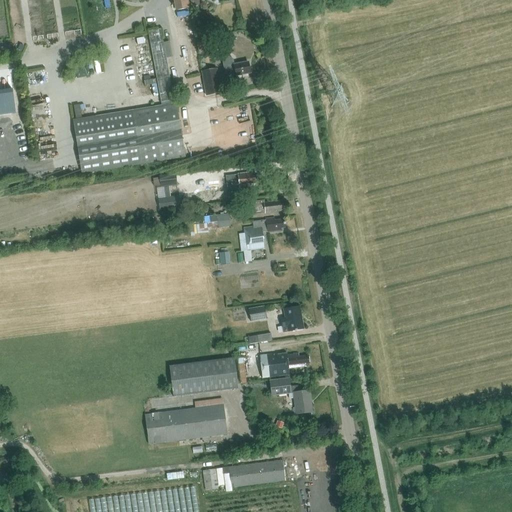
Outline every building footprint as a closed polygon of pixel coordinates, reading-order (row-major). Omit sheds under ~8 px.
[(173,0),(175,10),(187,8),(186,0),(173,0)] [(161,29),(148,31),(161,103),(174,100),(161,29)] [(250,73),(248,63),(240,64),(234,65),(233,60),(229,57),(221,58),(224,75),(234,73),(235,76),(243,74),(242,74),(250,73)] [(217,69),(202,72),(203,78),(206,96),(219,93),(221,93),(217,69)] [(82,175),(185,158),(176,103),(73,120),(82,175)] [(73,106),(76,119),(82,118),(79,104),(73,106)] [(247,186),(248,186),(254,185),(254,182),(258,182),(257,174),(252,174),(252,172),(238,174),(226,176),(228,188),(239,186),(240,189),(247,188),(247,186)] [(159,176),(161,187),(177,185),(175,174),(159,176)] [(178,196),(158,199),(160,210),(180,207),(178,196)] [(253,216),(264,214),(283,211),(281,202),(263,204),(263,201),(251,202),(253,216)] [(211,223),(230,221),(229,213),(204,217),(205,223),(211,223)] [(262,233),(281,231),(280,228),(285,227),(284,220),(274,221),(273,217),(265,219),(265,220),(252,221),(253,227),(243,228),(244,233),(239,234),(241,249),(241,252),(264,249),(262,233)] [(205,223),(186,225),(187,233),(194,233),(194,234),(208,233),(208,231),(208,229),(212,229),(230,226),(230,221),(211,223),(205,223)] [(229,251),(220,252),(221,264),(230,263),(229,251)] [(266,319),(264,306),(248,309),(250,322),(266,319)] [(303,330),(298,307),(283,310),(285,319),(280,320),(283,334),(303,330)] [(272,340),(271,333),(248,337),(249,344),(272,340)] [(276,353),(258,355),(261,378),(287,375),(287,369),(304,367),(304,364),(308,364),(307,356),(297,357),(297,354),(285,356),(285,353),(276,354),(276,353)] [(169,367),(173,398),(237,390),(233,359),(169,367)] [(288,378),(269,380),(271,395),(288,393),(289,399),(293,398),(295,414),(311,412),(309,390),(299,392),(298,385),(297,386),(289,386),(288,378)] [(223,405),(162,413),(145,415),(148,445),(227,435),(223,405)] [(229,467),(231,487),(286,480),(283,460),(229,467)] [(218,489),(215,469),(203,471),(205,491),(218,489)]
